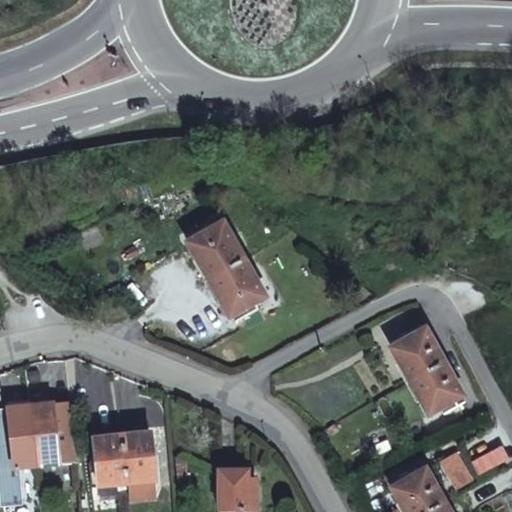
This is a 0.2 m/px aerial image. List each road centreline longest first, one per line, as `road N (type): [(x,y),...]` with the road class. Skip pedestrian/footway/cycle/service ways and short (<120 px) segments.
road 1 (residential): [(237,398),(265,366),(402,295),(424,292),(453,317),(511,425)]
road 2 (residential): [(0,352),(69,340),(237,398)]
road 3 (secondary): [(187,77),(247,98),(292,94),(332,74),(362,41)]
road 4 (secondary): [(0,133),(187,77)]
road 5 (secondary): [(134,0),(58,56),(0,80)]
road 6 (residential): [(237,398),(286,430),(332,511)]
road 7 (secondary): [(362,41),(421,26),(511,26)]
